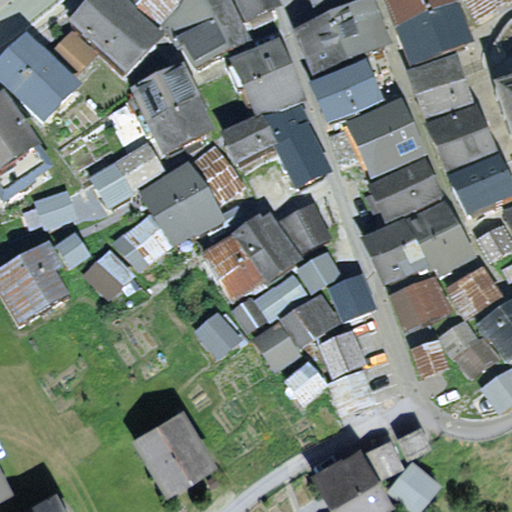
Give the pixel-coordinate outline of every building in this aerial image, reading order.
[(170,0),(131,0),(152,28),(177,9),(170,0)] [(268,0),(231,0),(246,35),(278,23),(268,0)] [(306,0),(317,21),(360,0),(306,0)] [(450,0),(427,0),(388,16),(398,40),(457,15),(450,0)] [(462,0),(470,11),(488,0),(462,0)] [(511,5),(510,0),(488,0),(470,11),(484,37),(511,15),(511,5)] [(225,3),(177,24),(199,75),(247,54),(225,3)] [(108,8),(78,37),(125,87),(156,58),(108,8)] [(457,15),(398,40),(415,81),(459,64),(475,58),(457,15)] [(373,16),(302,45),(320,90),(391,61),(373,16)] [(99,64),(75,42),(56,62),(80,84),(99,64)] [(36,47),(0,82),(0,84),(49,134),(85,98),(36,47)] [(281,59),(237,77),(260,132),(304,114),(281,59)] [(378,71),(320,95),(337,136),(395,112),(378,71)] [(475,110),(460,71),(418,88),(433,127),(475,110)] [(185,83),(137,105),(166,166),(214,144),(185,83)] [(15,113),(0,121),(0,200),(49,171),(15,113)] [(485,115),(439,136),(462,187),(508,166),(485,115)] [(425,164),(404,117),(356,139),(377,185),(425,164)] [(268,134),(227,150),(238,178),(279,162),(268,134)] [(314,149),(283,164),(301,201),(332,187),(314,149)] [(148,154),(120,169),(123,174),(135,197),(163,182),(148,154)] [(511,172),(511,170),(465,191),(484,231),(511,217),(511,172)] [(123,174),(93,189),(105,213),(135,197),(123,174)] [(444,211),(428,176),(370,203),(386,238),(444,211)] [(195,178),(147,204),(155,219),(178,259),(225,232),(195,178)] [(71,202),(31,213),(39,238),(78,227),(71,202)] [(317,218),(289,229),(302,262),(330,250),(317,218)] [(155,219),(113,258),(139,288),(178,259),(155,219)] [(456,223),(424,238),(446,283),(478,268),(456,223)] [(269,228),(239,248),(267,292),(299,272),(269,228)] [(434,280),(414,239),(380,256),(400,297),(434,280)] [(84,248),(0,289),(0,290),(24,339),(77,312),(64,286),(95,271),(84,248)] [(239,248),(205,270),(233,314),(267,292),(239,248)] [(113,258),(84,295),(112,318),(139,288),(113,258)] [(333,267),(305,284),(316,303),(344,286),(333,267)] [(511,306),(497,277),(460,296),(476,325),(511,306)] [(370,286),(336,301),(353,338),(386,324),(370,286)] [(266,306),(262,308),(275,328),(310,307),(298,287),(266,306)] [(442,292),(403,310),(419,344),(458,326),(442,292)] [(327,308),(292,328),(306,352),(341,333),(327,308)] [(251,312),(234,324),(247,344),(265,332),(251,312)] [(223,325),(203,345),(226,369),(246,348),(223,325)] [(511,326),(501,335),(511,348),(511,326)] [(487,349),(475,332),(455,346),(467,364),(487,349)] [(289,336),(258,357),(275,380),(306,358),(289,336)] [(363,347),(328,360),(340,390),(375,377),(363,347)] [(498,352),(473,370),(487,389),(511,371),(498,352)] [(446,356),(420,366),(431,393),(457,383),(446,356)] [(317,376),(293,399),(312,419),(336,396),(317,376)] [(373,387),(346,398),(358,427),(385,417),(373,387)] [(511,388),(499,398),(511,414),(511,388)] [(140,450),(139,450),(172,509),(225,484),(193,423),(140,450)] [(435,436),(416,450),(428,468),(448,454),(435,436)] [(410,449),(392,460),(406,484),(424,474),(410,449)] [(413,511),(386,460),(333,488),(345,511),(413,511)] [(0,470),(0,511),(15,505),(0,470)] [(418,503),(435,511),(451,511),(463,489),(432,474),(418,503)]
